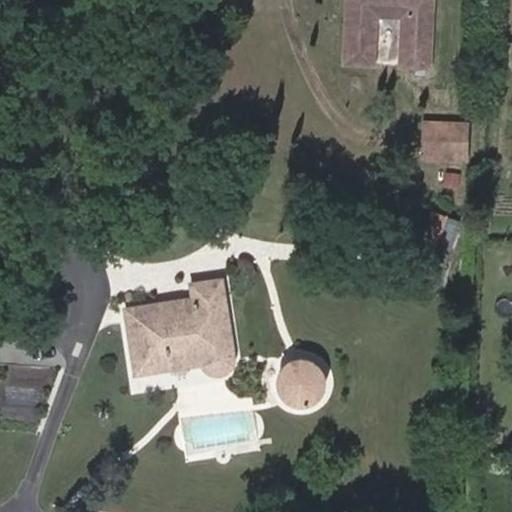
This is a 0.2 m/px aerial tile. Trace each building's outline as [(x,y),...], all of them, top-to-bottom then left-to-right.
[(379,64),(380,15),(409,15),(407,66),(434,65),(437,0),(352,0),(350,63),(379,64)] [(511,42),(503,42),(502,66),(511,67),(511,42)] [(422,120),(421,158),(463,158),(462,121),(422,120)] [(459,226),(436,217),(422,257),(446,264),(459,226)] [(189,287),(192,306),(223,302),(220,284),(189,287)] [(153,312),(150,369),(204,360),(209,367),(216,372),(222,373),(226,372),(230,369),(232,365),(233,358),(223,302),(192,306),(153,312)] [(137,371),(150,369),(153,312),(130,315),(137,371)] [(291,406),(306,410),(317,408),(323,401),(327,395),(329,386),(328,377),(321,365),(305,359),(285,368),(281,376),(280,382),(280,388),(282,395),(285,400),(291,406)]
